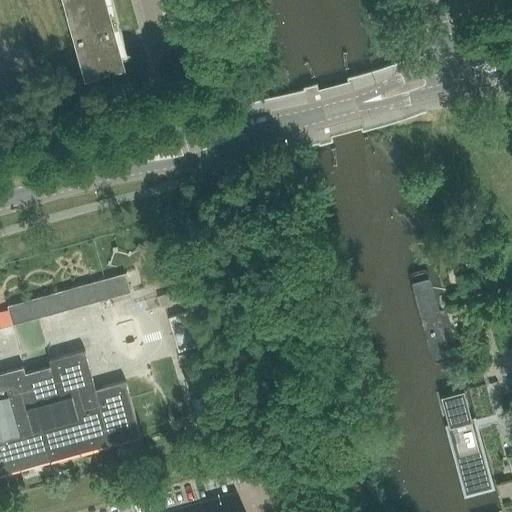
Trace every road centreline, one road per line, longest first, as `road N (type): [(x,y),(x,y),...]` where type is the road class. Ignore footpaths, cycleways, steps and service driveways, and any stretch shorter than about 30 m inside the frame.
road 1 (tertiary): [(0,201),(128,166)]
road 2 (tertiary): [(128,166),(176,166),(223,152),(247,133)]
road 3 (tertiary): [(247,133),(200,133),(147,150),(128,166)]
